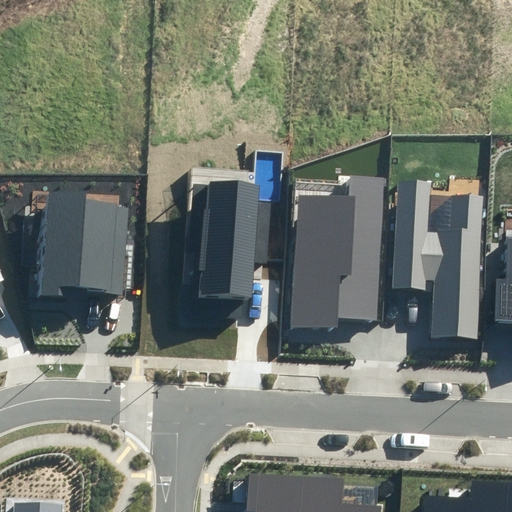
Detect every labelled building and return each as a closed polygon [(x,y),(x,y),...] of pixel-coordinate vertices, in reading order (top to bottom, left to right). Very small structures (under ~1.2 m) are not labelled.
[(348,197),(298,194),(289,328),(336,331),(337,318),(377,321),(387,178),(350,176),(348,197)] [(283,261),(287,206),(256,203),(257,185),(194,180),(186,283),(199,284),(197,317),(246,320),(251,259),(283,261)] [(433,280),(431,336),(477,338),(483,196),(431,194),(431,183),(398,182),(394,288),(426,289),(427,280),(433,280)] [(126,203),(39,201),(35,296),(120,302),(126,203)] [(511,323),(511,236),(509,236),(506,279),(497,278),(494,323),(511,323)] [(379,511),(380,506),(341,504),(343,478),(251,473),(249,511),(255,511),(379,511)] [(511,511),(511,483),(475,481),(474,500),(426,497),(425,511),(511,511)]
